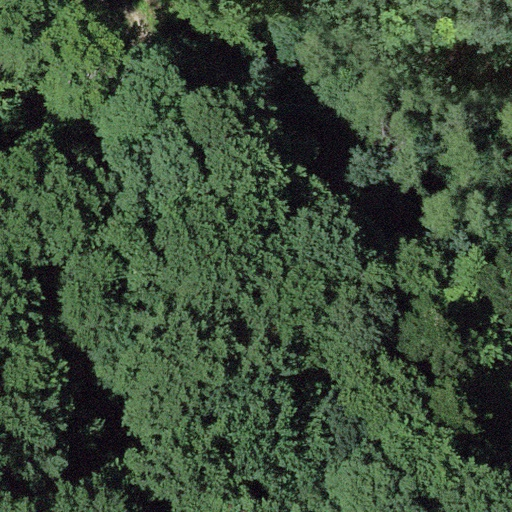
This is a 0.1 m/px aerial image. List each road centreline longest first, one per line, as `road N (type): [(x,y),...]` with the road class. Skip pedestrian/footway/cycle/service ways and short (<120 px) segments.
road 1 (track): [(114,0),(174,68),(376,511)]
road 2 (track): [(511,32),(174,68)]
